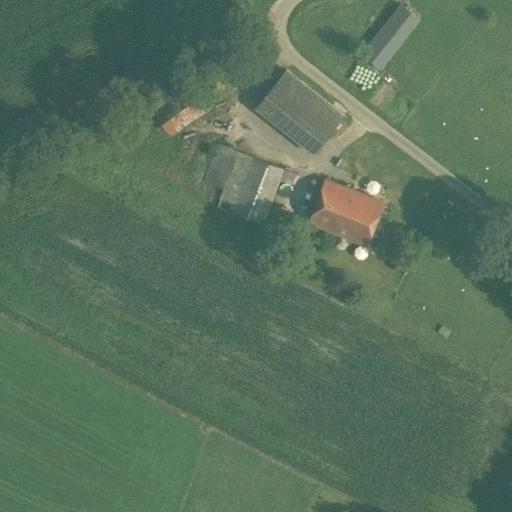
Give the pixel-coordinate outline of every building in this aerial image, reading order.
[(359,53),(380,69),(420,18),(398,3),(359,53)] [(313,155),(345,114),(286,68),(255,108),(313,155)] [(168,137),(204,115),(188,90),(153,110),(168,137)] [(292,185),(296,173),(217,143),(203,181),(222,188),(216,206),(263,224),(280,180),(292,185)] [(383,201),(325,179),(308,223),(366,245),(383,201)]
